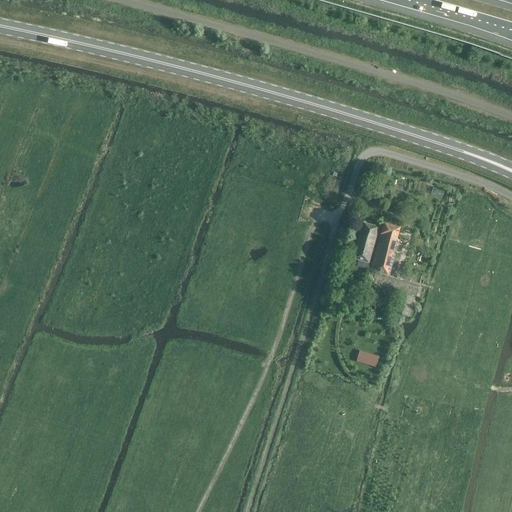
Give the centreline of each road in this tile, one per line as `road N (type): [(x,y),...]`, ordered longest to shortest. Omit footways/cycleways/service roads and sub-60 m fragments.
road 1 (secondary): [(511,171),(281,96),(0,26)]
road 2 (unclassified): [(247,511),(361,159),(393,154),(511,196)]
road 3 (unclassified): [(511,117),(117,0)]
road 4 (track): [(197,511),(270,358),(315,219),(299,212)]
